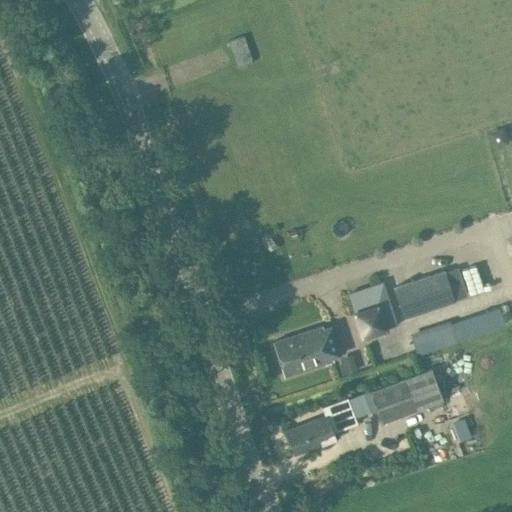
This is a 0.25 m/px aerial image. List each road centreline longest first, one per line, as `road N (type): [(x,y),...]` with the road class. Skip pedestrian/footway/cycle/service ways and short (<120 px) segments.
road 1 (tertiary): [(254,511),(101,64),(71,0)]
road 2 (unknown): [(166,511),(121,381),(112,375),(77,378),(0,408)]
